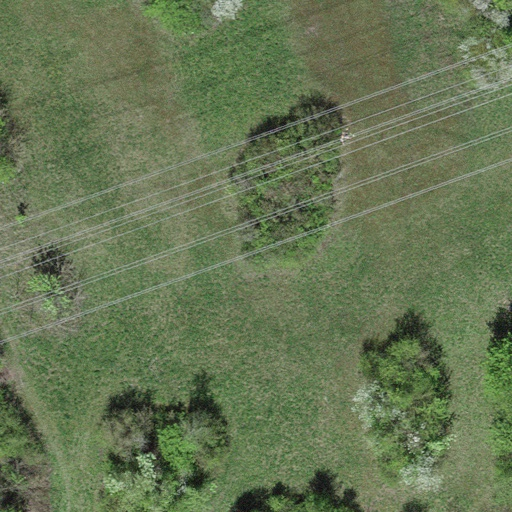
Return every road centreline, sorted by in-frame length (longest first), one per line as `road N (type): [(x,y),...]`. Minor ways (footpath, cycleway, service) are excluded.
road 1 (motorway): [(0,143),(404,0)]
road 2 (motorway): [(121,0),(0,41)]
